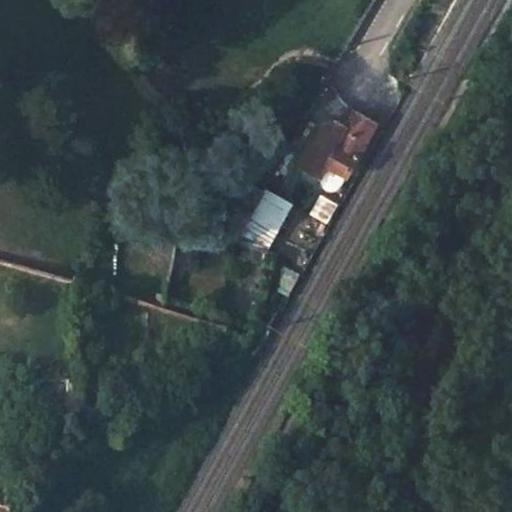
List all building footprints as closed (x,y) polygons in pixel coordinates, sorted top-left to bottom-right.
[(357,112),(328,164),(330,165),(349,176),(351,177),(380,126),(357,112)] [(257,189),(265,193),(283,162),(275,158),(257,189)] [(342,188),(349,176),(330,165),(323,177),(322,181),(323,186),(326,189),(330,192),(335,193),(339,191),(342,188)] [(243,182),(212,236),(237,243),(265,193),(257,189),(243,182)] [(272,214),(262,208),(250,230),(259,235),(272,214)] [(286,224),(276,217),(261,239),(272,246),(286,224)] [(160,296),(157,308),(165,311),(168,298),(160,296)]
